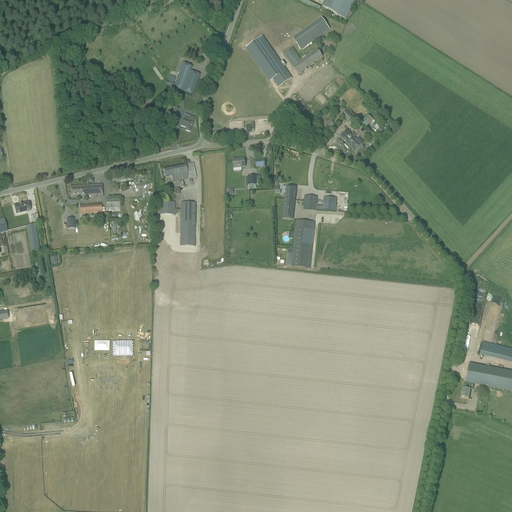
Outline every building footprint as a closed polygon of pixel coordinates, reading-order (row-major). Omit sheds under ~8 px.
[(356,0),(325,0),(322,7),(346,19),(356,0)] [(330,30),(321,18),(292,39),(300,50),(330,30)] [(262,38),(246,49),(270,83),(273,80),(279,88),(291,79),(262,38)] [(284,54),(295,70),(298,74),(322,57),(317,50),(301,61),(292,48),(284,54)] [(192,67),(182,63),(173,89),(192,96),(199,75),(190,72),(192,67)] [(341,115),(351,125),(356,120),(346,110),(341,115)] [(366,114),(360,121),(367,127),(373,120),(366,114)] [(184,115),(182,122),(180,126),(186,128),(185,131),(190,132),(193,122),(193,118),(184,115)] [(341,137),(356,152),(359,148),(362,145),(357,140),(348,131),(347,130),(345,133),(341,137)] [(245,166),(245,164),(244,159),(233,160),(234,172),(241,171),(241,167),(245,166)] [(255,159),(256,165),(256,168),(265,167),(265,159),(255,159)] [(196,178),(194,168),(193,164),(181,166),(185,181),(196,178)] [(185,181),(181,166),(163,170),(165,179),(171,177),(173,183),(185,181)] [(256,185),(255,185),(255,184),(260,184),(260,176),(255,176),(247,176),(247,185),(249,185),(249,189),(252,189),(252,188),(256,188),(256,185)] [(96,198),(103,198),(102,185),(70,187),(71,196),(81,196),(81,197),(96,196),(96,198)] [(281,194),(285,195),(285,200),(295,201),(296,188),(286,187),(282,187),(281,194)] [(304,196),(303,209),(335,211),(336,206),(336,199),(324,198),(323,207),(316,206),(317,197),(304,196)] [(105,208),(120,208),(120,199),(105,199),(105,208)] [(282,219),(287,220),(292,220),(295,201),(285,200),(282,219)] [(28,203),(14,206),(16,215),(30,211),(28,203)] [(174,267),(174,248),(172,248),(173,237),(179,237),(179,246),(179,260),(194,260),(195,247),(195,204),(194,204),(180,204),(180,210),(173,210),(174,204),(159,203),(159,248),(159,266),(174,267)] [(80,207),(80,212),(80,215),(85,214),(85,216),(88,216),(88,214),(102,214),(101,206),(80,207)] [(295,221),(294,226),(292,250),(288,249),(286,266),(290,267),(310,269),(315,223),(295,221)] [(39,251),(35,225),(26,227),(30,253),(39,251)] [(351,261),(347,254),(339,253),(333,257),(332,265),(336,271),(342,272),(345,270),(345,268),(347,268),(350,266),(351,261)] [(8,311),(0,312),(0,320),(9,319),(8,311)] [(511,349),(496,346),(493,358),(511,363),(511,349)] [(468,399),(469,390),(473,391),(474,384),(489,386),(489,387),(511,391),(511,375),(493,372),(493,368),(492,369),(469,364),(465,382),(466,382),(464,389),(462,389),(461,397),(466,398),(468,399)] [(4,398),(12,397),(10,384),(20,382),(19,376),(9,377),(0,378),(4,398)] [(14,409),(16,419),(31,416),(29,407),(14,409)]
